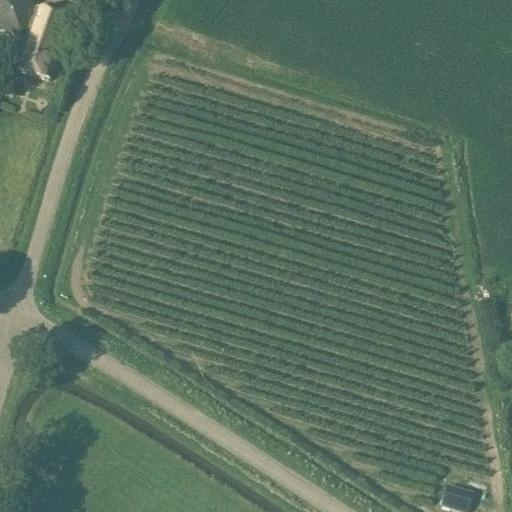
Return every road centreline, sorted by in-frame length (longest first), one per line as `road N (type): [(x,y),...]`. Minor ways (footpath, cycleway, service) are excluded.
road 1 (unclassified): [(338,511),(78,347),(15,316)]
road 2 (unclassified): [(15,316),(71,130),(130,0)]
